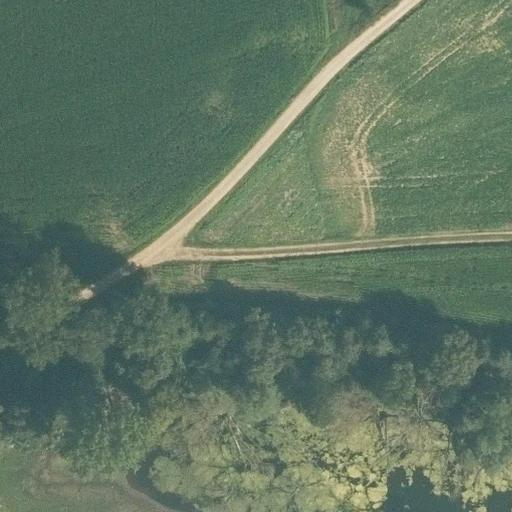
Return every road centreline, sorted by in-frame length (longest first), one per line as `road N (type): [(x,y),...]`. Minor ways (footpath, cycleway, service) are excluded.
road 1 (track): [(0,341),(153,256),(345,57),(411,0)]
road 2 (track): [(153,256),(511,241)]
